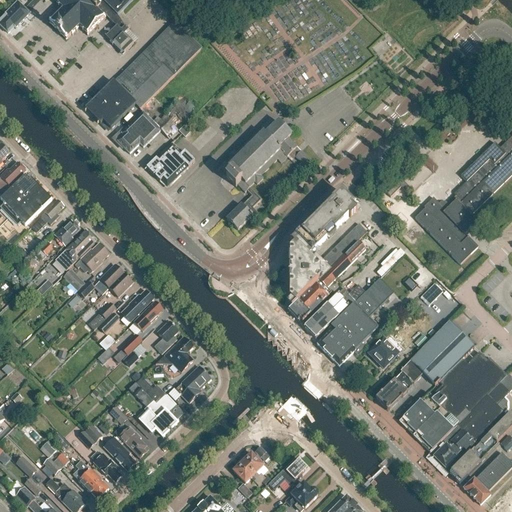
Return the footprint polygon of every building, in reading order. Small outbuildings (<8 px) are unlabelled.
[(132,0),(60,0),(57,4),(55,4),(55,5),(57,5),(60,8),(59,9),(60,10),(61,9),(64,12),(61,16),(60,15),(59,15),(60,17),(57,20),(56,19),(55,20),(56,21),(52,25),(51,25),(50,26),(52,27),(56,31),(55,31),(56,32),(61,38),(61,37),(62,38),(63,38),(66,41),(66,42),(67,43),(68,42),(72,37),(73,38),(74,38),(73,37),(76,33),(77,34),(78,34),(77,32),(81,29),(84,32),(83,33),(84,34),(85,33),(89,38),(89,39),(90,39),(91,38),(106,22),(107,22),(107,20),(106,20),(112,25),(119,18),(117,16),(132,0)] [(37,18),(46,10),(37,2),(29,10),(37,18)] [(16,31),(30,17),(19,5),(6,18),(7,19),(0,25),(0,26),(9,36),(15,30),(16,31)] [(119,18),(112,25),(117,31),(107,41),(107,40),(106,40),(123,57),(134,46),(126,37),(130,34),(126,30),(119,18)] [(141,112),(175,79),(202,52),(176,25),(115,85),(114,84),(87,112),(101,127),(104,124),(111,132),(136,107),(141,112)] [(180,124),(190,115),(180,105),(165,119),(162,123),(159,120),(153,125),(144,115),(122,137),(124,138),(118,144),(130,156),(140,147),(144,150),(161,133),(169,141),(183,128),(180,124)] [(281,165),(297,150),(289,141),(292,138),(279,124),(275,128),(271,123),(238,155),(235,152),(229,158),(232,160),(226,166),(225,165),(221,170),(228,177),(225,179),(237,190),(239,188),(246,195),(247,194),(252,199),(243,208),(243,207),(227,222),(238,233),(253,219),(255,221),(259,217),(253,211),(262,202),(250,190),(255,184),(258,187),(264,181),(261,179),(278,162),(281,165)] [(188,125),(181,132),(187,138),(194,131),(188,125)] [(461,267),(479,249),(465,236),(478,224),(472,217),(511,177),(511,138),(499,151),(493,146),(461,178),(466,183),(454,196),(456,197),(447,206),(445,204),(441,204),(439,206),(433,199),(424,209),(425,211),(415,220),(461,267)] [(168,192),(196,164),(186,154),(184,156),(173,146),(147,171),(168,192)] [(1,163),(9,155),(1,147),(0,148),(0,166),(2,164),(1,163)] [(309,172),(314,167),(302,154),(296,160),(309,172)] [(11,189),(27,173),(19,165),(10,172),(9,171),(1,179),(11,189)] [(26,228),(52,202),(32,181),(30,182),(26,178),(2,202),(13,214),(26,228)] [(403,183),(399,186),(401,189),(405,193),(409,189),(403,183)] [(398,185),(387,196),(390,200),(401,189),(399,186),(398,185)] [(292,286),(292,309),(367,235),(359,227),(323,262),(316,255),(310,262),(308,261),(349,219),(351,221),(359,212),(342,195),(334,203),(332,201),(290,244),(292,245),(292,268),(291,268),(291,286),(292,286)] [(57,216),(64,209),(58,202),(55,205),(32,229),(38,234),(48,224),(51,227),(60,219),(57,216)] [(72,240),(80,232),(72,223),(64,231),(63,230),(56,237),(66,248),(74,241),(72,240)] [(66,274),(97,244),(87,233),(55,263),(56,264),(56,263),(63,271),(65,274),(66,274)] [(327,290),(366,252),(358,244),(334,268),(292,309),(288,312),(302,326),(304,324),(303,323),(332,295),(327,290)] [(47,258),(54,251),(49,245),(41,252),(47,258)] [(102,264),(110,257),(100,246),(92,254),(91,253),(75,269),(78,272),(80,270),(85,275),(87,273),(91,277),(103,265),(102,264)] [(20,265),(28,257),(22,250),(14,257),(20,265)] [(391,268),(402,258),(396,252),(385,262),(391,268)] [(34,260),(20,273),(24,278),(39,265),(34,260)] [(110,292),(124,277),(115,268),(101,282),(110,292)] [(55,282),(43,272),(33,284),(44,294),(55,282)] [(64,281),(78,295),(86,287),(72,273),(64,281)] [(134,286),(124,277),(110,292),(119,300),(134,286)] [(339,369),(363,345),(379,330),(369,320),(380,309),(379,309),(390,298),(377,284),(365,295),(350,311),(331,330),(333,332),(318,347),(339,369)] [(95,291),(89,285),(79,295),(85,301),(95,291)] [(339,319),(348,310),(350,311),(365,295),(358,288),(350,296),(344,291),(338,297),(328,308),(327,307),(323,312),(306,330),(317,341),(334,324),(335,325),(340,320),(339,319)] [(131,325),(154,302),(146,294),(141,299),(140,298),(130,307),(133,310),(124,318),(131,325)] [(81,302),(77,298),(73,302),(77,306),(81,302)] [(157,320),(158,318),(163,313),(160,310),(160,309),(158,307),(156,306),(155,305),(142,318),(143,319),(136,326),(141,332),(148,325),(151,327),(157,320)] [(116,312),(111,306),(101,316),(106,322),(116,312)] [(114,315),(99,330),(105,336),(120,322),(114,315)] [(95,333),(106,322),(101,316),(89,328),(95,333)] [(158,336),(163,341),(154,350),(162,358),(177,343),(173,339),(179,334),(170,325),(158,336)] [(440,386),(441,385),(463,363),(476,350),(450,325),(401,374),(402,375),(376,402),(387,412),(387,413),(389,414),(424,378),(435,389),(439,385),(440,386)] [(422,335),(412,345),(419,352),(428,341),(422,335)] [(111,336),(101,345),(108,352),(118,342),(111,336)] [(143,343),(136,336),(121,351),(128,358),(132,354),(143,343)] [(194,364),(186,357),(194,350),(184,340),(155,368),(156,368),(157,367),(173,367),(181,376),(194,364)] [(384,371),(398,357),(383,343),(369,356),(384,371)] [(65,362),(67,355),(60,353),(58,359),(65,362)] [(139,361),(132,354),(128,358),(123,363),(130,370),(139,361)] [(430,455),(507,379),(489,362),(488,364),(480,356),(468,367),(463,363),(441,385),(445,390),(411,424),(414,428),(415,437),(413,438),(430,455)] [(197,395),(211,382),(200,370),(176,392),(189,406),(199,397),(197,395)] [(140,376),(134,382),(137,385),(142,379),(140,376)] [(511,393),(511,383),(507,379),(430,455),(434,459),(434,460),(449,475),(462,463),(460,461),(475,445),(504,415),(506,413),(506,404),(504,402),(511,393)] [(142,380),(136,386),(147,397),(153,391),(142,380)] [(6,392),(10,388),(5,383),(1,387),(6,392)] [(60,394),(65,389),(60,384),(55,389),(60,394)] [(70,398),(77,395),(74,388),(67,390),(70,398)] [(16,406),(22,400),(17,395),(11,401),(16,406)] [(47,404),(50,401),(44,395),(39,400),(42,403),(47,404)] [(147,416),(140,423),(152,436),(155,432),(163,440),(169,434),(171,432),(177,427),(178,426),(177,426),(167,416),(170,414),(169,413),(175,408),(176,407),(167,398),(156,408),(153,404),(144,413),(147,416)] [(128,422),(116,409),(110,415),(122,428),(128,422)] [(511,416),(511,415),(451,475),(458,481),(456,483),(460,487),(500,447),(498,445),(511,430),(511,416)] [(100,428),(109,435),(112,431),(103,424),(100,428)] [(92,427),(86,433),(85,434),(96,446),(97,445),(103,439),(92,427)] [(147,449),(140,442),(142,441),(131,429),(120,440),(124,445),(140,461),(146,455),(144,452),(147,449)] [(96,446),(84,434),(79,440),(90,452),(96,446)] [(108,450),(106,452),(111,456),(112,456),(127,473),(135,465),(128,458),(129,456),(123,449),(121,447),(124,445),(120,440),(117,438),(115,440),(110,445),(111,447),(108,450)] [(58,451),(49,442),(41,451),(49,459),(58,451)] [(64,453),(69,449),(62,442),(57,446),(64,453)] [(265,465),(271,459),(260,449),(254,455),(265,465)] [(69,463),(62,456),(58,460),(65,468),(69,463)] [(95,465),(94,466),(107,479),(108,478),(115,485),(123,478),(115,471),(117,469),(110,462),(110,463),(103,456),(101,458),(95,465)] [(474,482),(464,491),(481,508),(491,498),(488,495),(511,471),(511,466),(502,456),(476,482),(474,481),(474,482)] [(251,457),(242,466),(261,485),(262,484),(265,482),(258,474),(263,469),(251,457)] [(61,471),(50,460),(45,465),(56,477),(61,471)] [(22,461),(16,467),(19,471),(29,481),(30,480),(36,475),(26,465),(22,461)] [(291,489),(303,478),(301,477),(308,470),(299,462),(294,466),(292,468),(290,466),(268,487),(274,493),(285,482),(291,489)] [(99,481),(91,472),(90,473),(82,464),(76,469),(79,472),(103,497),(109,492),(101,483),(99,481)] [(261,485),(242,466),(233,475),(245,487),(251,482),(258,489),(259,488),(261,485)] [(103,497),(79,472),(74,477),(79,483),(78,484),(87,493),(89,494),(98,502),(103,497)] [(265,482),(262,484),(265,487),(271,481),(268,479),(265,482)] [(29,481),(25,486),(38,499),(43,493),(30,480),(29,481)] [(80,511),(81,511),(60,490),(52,481),(47,486),(59,500),(60,498),(64,502),(62,504),(70,511),(80,511)] [(87,506),(74,493),(73,494),(64,486),(60,490),(81,511),(87,506)] [(247,501),(253,496),(243,486),(237,491),(247,501)] [(305,511),(317,500),(317,499),(316,496),(313,493),(310,492),(309,492),(303,487),(290,499),(291,500),(286,505),(290,510),(296,504),(298,507),(295,510),(296,511),(305,511)] [(511,511),(511,487),(488,510),(489,511),(511,511)] [(41,511),(40,510),(33,503),(35,501),(23,490),(15,498),(26,510),(27,509),(30,511),(41,511)] [(220,511),(221,511),(222,511),(210,499),(197,511),(220,511)] [(358,511),(347,500),(338,508),(337,508),(335,510),(335,511),(333,511),(358,511)]
